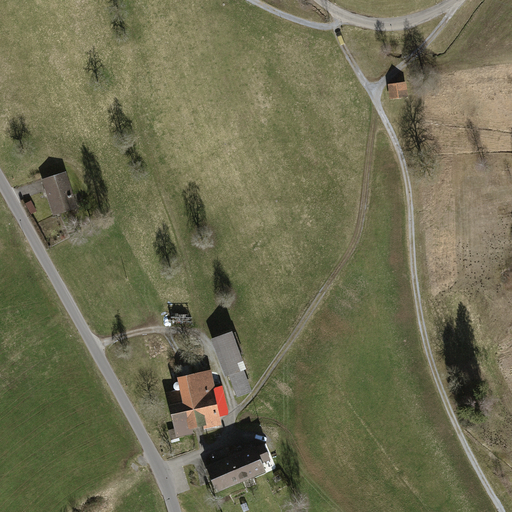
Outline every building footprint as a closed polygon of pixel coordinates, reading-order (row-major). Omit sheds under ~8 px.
[(405,84),(389,86),(391,98),(406,96),(405,84)] [(66,171),(41,178),(53,215),(78,207),(66,171)] [(232,330),(210,337),(225,376),(228,375),(237,397),(252,391),(243,368),(246,367),(232,330)] [(211,369),(177,375),(179,389),(166,392),(174,428),(168,430),(172,442),(179,440),(179,436),(194,433),(192,427),(203,424),(204,428),(222,425),(211,369)] [(244,452),(252,475),(264,469),(262,462),(266,460),(261,448),(256,448),(244,452)] [(238,480),(229,458),(225,449),(211,455),(214,464),(209,466),(219,489),(238,480)] [(229,458),(238,480),(252,475),(244,452),(229,458)]
